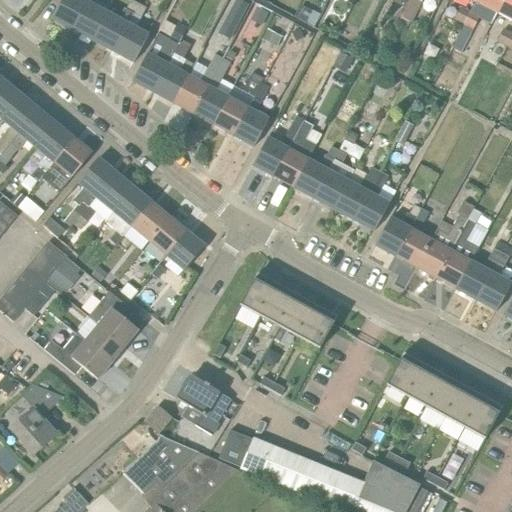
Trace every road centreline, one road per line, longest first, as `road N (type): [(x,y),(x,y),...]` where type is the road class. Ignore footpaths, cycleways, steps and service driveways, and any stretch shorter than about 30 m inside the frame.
road 1 (residential): [(9,511),(138,396),(242,229)]
road 2 (residential): [(242,229),(0,29)]
road 3 (residential): [(511,373),(242,229)]
